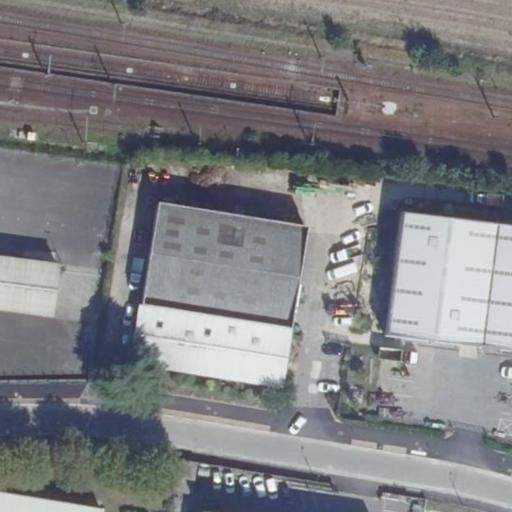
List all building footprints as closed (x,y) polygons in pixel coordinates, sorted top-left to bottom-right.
[(147,252),(139,305),(129,362),(204,374),(280,386),(289,330),(305,226),(275,221),(155,202),(147,252)] [(511,352),(511,226),(399,213),(391,274),(389,291),(383,335),(469,347),(511,352)] [(57,265),(0,256),(0,309),(50,317),(57,265)] [(389,291),(391,274),(377,272),(375,289),(389,291)] [(178,460),(174,490),(191,493),(196,463),(178,460)] [(99,511),(100,511),(54,504),(53,510),(31,506),(32,500),(0,495),(0,511),(99,511)] [(43,502),(32,500),(31,506),(53,510),(54,504),(43,502)]
